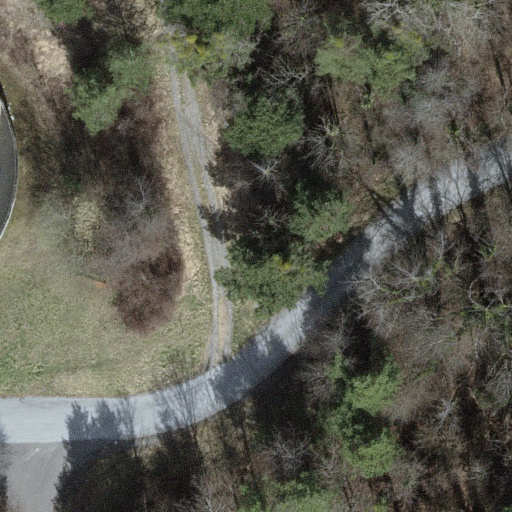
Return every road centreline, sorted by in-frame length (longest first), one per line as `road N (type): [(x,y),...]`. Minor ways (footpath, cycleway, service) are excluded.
road 1 (unclassified): [(511,170),(407,222),(299,296),(206,405),(111,434),(0,448)]
road 2 (track): [(160,0),(219,296),(206,405)]
